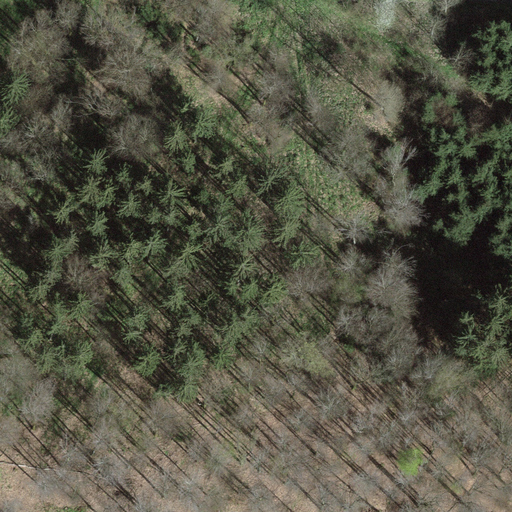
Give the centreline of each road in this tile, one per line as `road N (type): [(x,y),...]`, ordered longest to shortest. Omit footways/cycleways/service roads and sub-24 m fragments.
road 1 (track): [(196,511),(277,502),(378,335),(511,347)]
road 2 (track): [(511,111),(290,0)]
